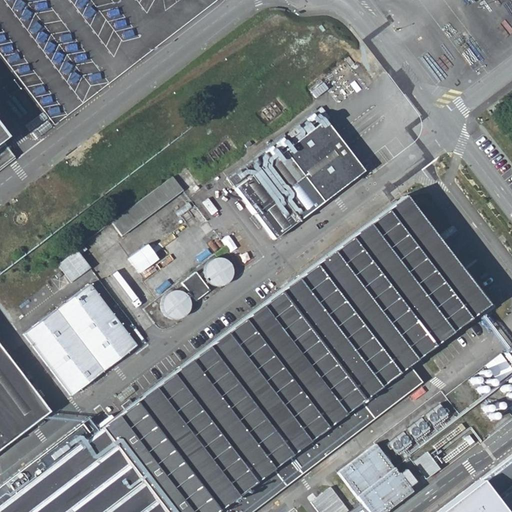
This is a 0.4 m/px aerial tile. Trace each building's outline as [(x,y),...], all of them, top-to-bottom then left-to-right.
[(394,0),(456,84),(508,47),(473,0),(394,0)] [(272,157),(266,149),(228,177),(274,239),(363,172),(326,122),(285,152),(278,141),(270,147),(278,157),(261,169),(259,166),(272,157)] [(176,174),(115,219),(125,233),(187,188),(176,174)] [(328,239),(98,415),(177,511),(242,511),(414,374),(399,356),(476,296),(391,189),(328,239)] [(140,272),(158,258),(147,243),(128,257),(140,272)] [(57,263),(71,282),(91,267),(77,249),(57,263)] [(202,262),(208,287),(235,280),(228,255),(202,262)] [(195,271),(181,281),(194,299),(208,289),(195,271)] [(91,281),(25,329),(72,392),(137,343),(91,281)] [(173,321),(193,305),(177,286),(157,302),(173,321)] [(0,340),(0,445),(50,409),(0,340)] [(511,364),(511,345),(503,353),(511,364)] [(440,402),(387,441),(399,457),(452,417),(440,402)] [(177,511),(98,415),(0,493),(0,511),(177,511)] [(468,434),(443,453),(451,464),(477,445),(468,434)] [(335,474),(352,495),(390,465),(374,445),(335,474)] [(426,450),(412,460),(425,478),(439,468),(426,450)] [(511,511),(511,453),(482,476),(435,511),(511,511)] [(352,495),(364,511),(383,511),(410,491),(390,465),(352,495)] [(311,501),(319,511),(344,511),(348,509),(331,486),(311,501)]
